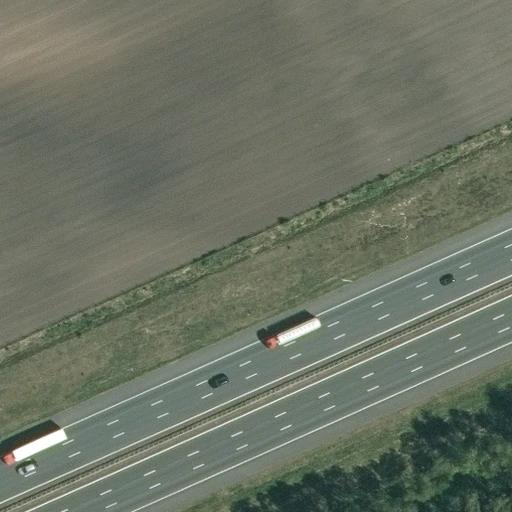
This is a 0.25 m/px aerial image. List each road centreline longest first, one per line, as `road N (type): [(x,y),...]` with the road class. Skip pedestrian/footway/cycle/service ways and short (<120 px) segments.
road 1 (motorway): [(511,251),(0,479)]
road 2 (motorway): [(77,511),(511,318)]
